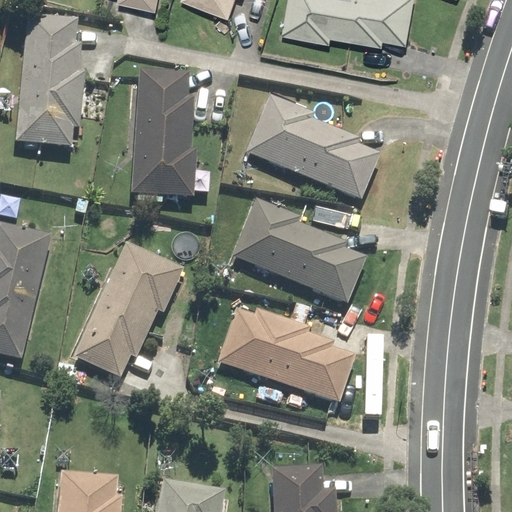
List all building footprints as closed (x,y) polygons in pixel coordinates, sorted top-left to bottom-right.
[(116,0),(161,8),(162,0),(116,0)] [(181,0),(229,16),(234,0),(181,0)] [(330,42),(331,34),(382,42),(383,36),(406,40),(412,0),(287,0),(283,35),(330,42)] [(76,77),(79,49),(70,48),(72,22),(26,18),(14,149),(68,154),(70,135),(77,135),(83,78),(76,77)] [(183,103),(184,78),(137,75),(130,201),(196,204),(199,153),(190,153),(192,104),(183,103)] [(311,114),(269,97),(244,157),(357,204),(377,156),(306,126),(311,114)] [(299,222),(251,203),(228,263),(344,309),(362,263),(336,253),(340,244),(297,227),(299,222)] [(0,360),(18,364),(45,237),(0,227),(0,360)] [(152,318),(160,321),(181,275),(122,249),(72,362),(117,382),(128,358),(133,361),(152,318)] [(301,327),(237,304),(215,366),(334,408),(353,354),(298,335),(301,327)] [(71,389),(75,371),(45,364),(41,382),(71,389)] [(337,511),(337,493),(321,493),(320,472),(270,473),(271,511),(337,511)] [(111,498),(112,481),(56,477),(53,511),(120,511),(121,499),(111,498)] [(220,511),(223,495),(160,484),(155,511),(220,511)]
